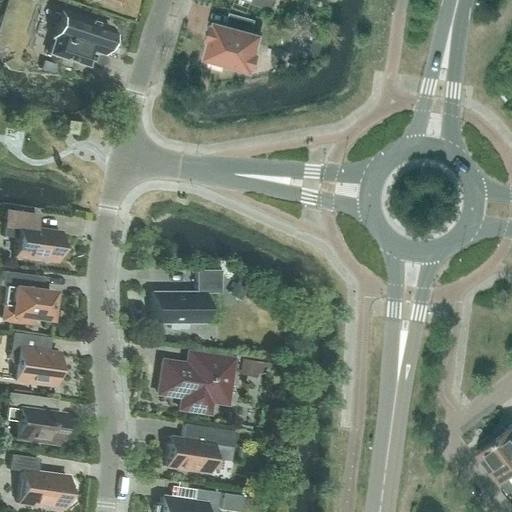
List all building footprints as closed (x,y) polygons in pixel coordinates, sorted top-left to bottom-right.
[(103,43),(108,27),(59,11),(50,37),(51,38),(46,53),(84,65),(89,50),(99,53),(100,52),(99,52),(98,53),(96,52),(99,42),(103,43)] [(249,33),(253,20),(229,14),(226,27),(214,24),(214,26),(209,25),(206,37),(210,38),(206,55),(209,56),(208,60),(223,64),(224,60),(248,67),(248,64),(253,66),(256,54),(252,52),(256,35),(249,33)] [(75,135),(76,122),(65,120),(64,133),(75,135)] [(33,228),(34,215),(3,210),(0,235),(14,237),(12,256),(53,261),(56,245),(57,244),(59,236),(57,234),(58,231),(33,228)] [(201,292),(217,292),(217,269),(193,269),(193,292),(181,292),(181,294),(169,294),(169,292),(149,292),(149,323),(167,323),(167,328),(183,328),(183,322),(201,323),(201,292)] [(37,292),(40,276),(0,271),(0,273),(0,285),(8,287),(6,304),(0,303),(0,304),(1,305),(0,316),(0,318),(29,323),(30,317),(46,319),(49,291),(43,291),(43,292),(37,292)] [(42,348),(43,336),(10,332),(8,344),(11,348),(7,350),(6,358),(9,363),(13,363),(11,379),(47,384),(48,380),(52,377),(55,353),(45,351),(42,348)] [(222,402),(229,359),(186,352),(186,354),(202,356),(202,357),(203,357),(202,367),(160,360),(155,392),(179,396),(177,408),(205,412),(206,400),(222,402)] [(248,369),(249,360),(240,358),(239,363),(243,368),(248,369)] [(45,411),(47,398),(5,392),(1,418),(15,420),(12,437),(54,443),(59,413),(45,411)] [(229,447),(232,431),(181,423),(178,437),(166,436),(162,466),(205,472),(210,444),(229,447)] [(511,426),(511,425),(505,429),(503,426),(491,435),(511,462),(511,426)] [(511,483),(506,476),(511,471),(511,462),(491,435),(478,444),(481,448),(476,452),(507,494),(511,489),(511,483)] [(34,471),(36,458),(8,454),(6,468),(19,470),(15,502),(60,508),(65,475),(34,471)] [(212,511),(216,492),(191,488),(190,501),(180,499),(180,500),(159,497),(158,502),(156,502),(152,505),(151,511),(212,511)]
